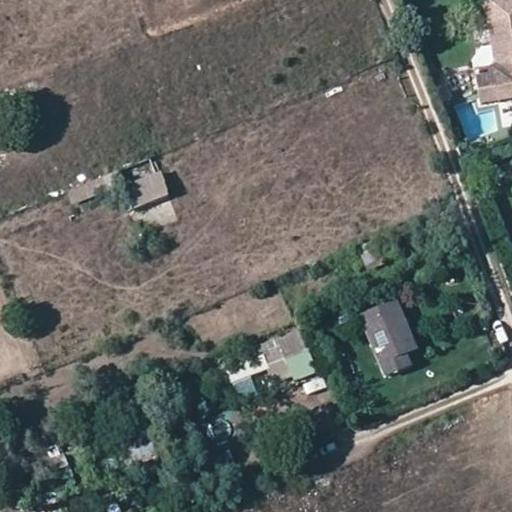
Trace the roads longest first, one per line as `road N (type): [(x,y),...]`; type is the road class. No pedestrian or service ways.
road 1 (track): [(385,0),(511,326)]
road 2 (track): [(511,373),(354,442)]
